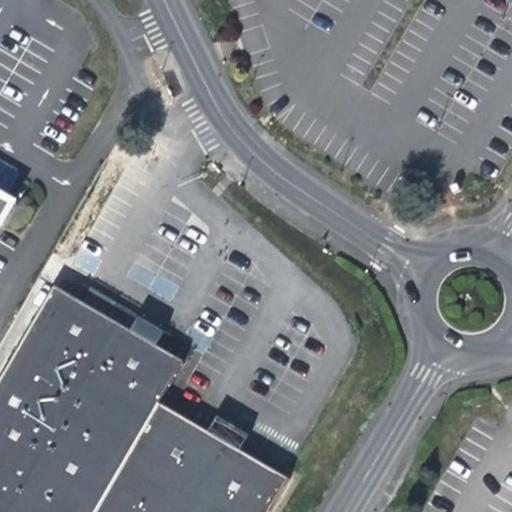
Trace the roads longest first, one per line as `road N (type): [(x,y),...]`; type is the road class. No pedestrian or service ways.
road 1 (unclassified): [(166,0),(201,78),(241,136),(288,176),(425,263)]
road 2 (unclassified): [(441,344),(342,511)]
